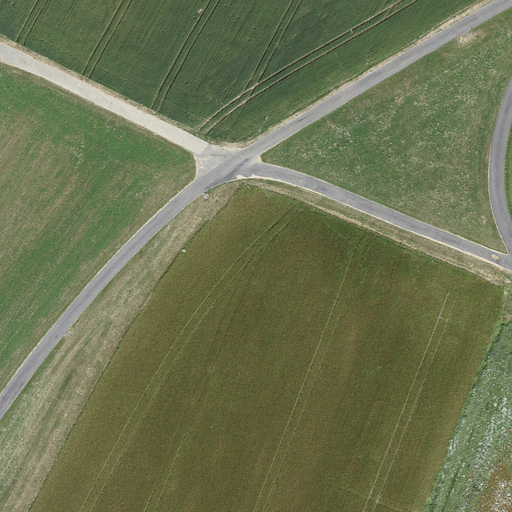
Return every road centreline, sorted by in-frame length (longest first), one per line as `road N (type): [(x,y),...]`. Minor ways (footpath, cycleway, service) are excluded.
road 1 (unclassified): [(0,408),(96,285),(167,209),(233,158)]
road 2 (unclassified): [(233,158),(505,0)]
road 3 (residential): [(233,158),(315,181),(511,261)]
road 4 (track): [(0,47),(233,158)]
road 5 (unclassified): [(511,96),(497,136),(497,185),(511,234)]
